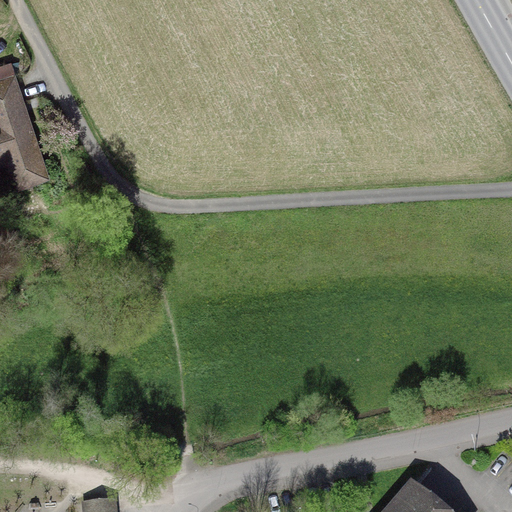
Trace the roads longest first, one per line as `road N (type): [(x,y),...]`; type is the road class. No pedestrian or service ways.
road 1 (residential): [(511,421),(232,477),(209,486),(183,511)]
road 2 (track): [(0,464),(57,468),(192,499)]
